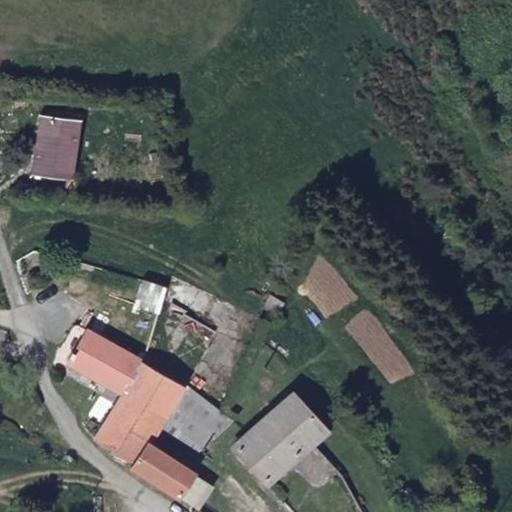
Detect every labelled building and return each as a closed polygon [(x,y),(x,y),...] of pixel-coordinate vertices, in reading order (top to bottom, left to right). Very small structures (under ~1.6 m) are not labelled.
[(56,137),(18,132),(13,189),(52,192),(56,137)] [(119,400),(140,361),(84,335),(65,372),(119,400)] [(229,419),(218,410),(189,382),(140,361),(119,400),(93,448),(118,462),(130,469),(128,476),(180,499),(182,497),(193,470),(195,467),(148,443),(156,425),(193,446),(202,429),(213,438),(229,419)] [(261,486),(296,456),(328,431),(294,392),(244,433),(229,446),(261,486)] [(206,449),(213,438),(202,429),(193,446),(198,451),(202,446),(206,449)] [(182,497),(194,506),(206,479),(193,470),(182,497)]
